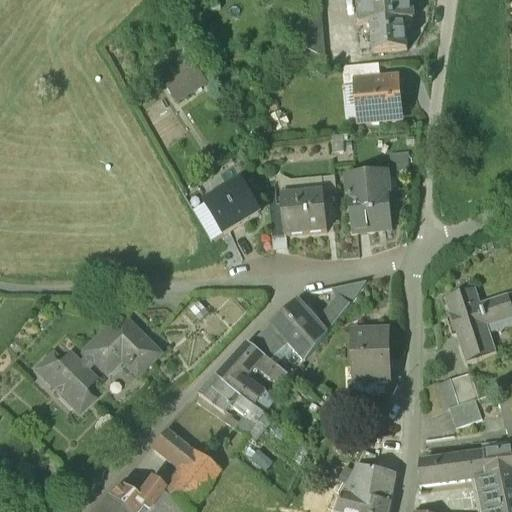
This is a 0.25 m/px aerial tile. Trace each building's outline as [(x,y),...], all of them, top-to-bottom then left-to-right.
[(320,0),(297,0),(300,27),(305,74),(326,72),(320,0)] [(410,0),(366,0),(369,25),(363,25),(363,27),(371,27),(403,23),(413,22),(410,0)] [(403,23),(371,27),(374,56),(406,53),(403,23)] [(300,27),(281,28),(285,76),(305,74),(300,27)] [(378,67),(343,71),(344,87),(356,86),(356,85),(379,83),(378,67)] [(379,83),(356,85),(356,86),(359,125),(399,122),(396,82),(379,83)] [(341,139),(331,140),(333,156),(342,155),(341,139)] [(411,156),(390,157),(391,176),(412,175),(411,156)] [(387,177),(347,180),(352,234),(392,231),(387,177)] [(260,216),(241,185),(205,206),(224,237),(260,216)] [(323,196),(282,199),(282,207),(285,238),(287,238),(327,234),(323,196)] [(282,207),(269,208),(273,251),(288,249),(287,238),(285,238),(282,207)] [(337,301),(317,322),(327,334),(354,301),(366,281),(336,288),(343,298),(346,296),(348,298),(343,306),(337,301)] [(476,292),(446,302),(467,366),(497,356),(489,331),(511,322),(511,307),(509,298),(481,308),(476,292)] [(306,311),(298,301),(282,316),(316,349),(327,334),(317,322),(312,316),(316,313),(310,308),(306,311)] [(316,349),(282,316),(266,331),(282,346),(287,343),(305,363),(316,349)] [(119,318),(96,341),(97,342),(82,357),(86,360),(78,368),(85,375),(93,367),(101,375),(116,360),(136,380),(158,359),(143,343),(143,344),(119,321),(120,320),(119,318)] [(266,331),(249,346),(267,360),(282,346),(266,331)] [(389,332),(352,333),(353,382),(378,381),(378,372),(390,372),(389,332)] [(249,346),(247,345),(216,379),(265,417),(293,379),(249,346)] [(78,368),(69,359),(61,367),(52,358),(38,372),(53,387),(54,394),(60,400),(63,397),(81,414),(93,403),(85,395),(95,385),(78,368)] [(471,376),(450,383),(459,408),(475,403),(480,401),(471,376)] [(265,417),(216,379),(198,397),(195,402),(255,446),(272,422),(265,417)] [(439,385),(423,389),(430,413),(445,409),(439,385)] [(511,390),(499,395),(503,423),(511,420),(511,390)] [(459,408),(449,411),(456,432),(482,424),(475,403),(459,408)] [(510,447),(482,449),(482,458),(484,482),(492,481),(491,478),(511,474),(511,420),(503,423),(506,435),(507,436),(510,447)] [(193,453),(166,433),(152,451),(178,473),(193,453)] [(376,456),(365,451),(353,475),(348,487),(335,511),(388,511),(396,474),(373,469),(376,456)] [(191,511),(221,474),(193,453),(178,473),(182,476),(167,492),(163,489),(159,494),(164,497),(189,511),(191,511)] [(482,458),(420,466),(420,488),(484,482),(482,458)] [(353,475),(340,469),(334,481),(348,487),(353,475)] [(511,511),(511,489),(511,490),(508,478),(492,481),(478,484),(483,511),(511,511)] [(150,489),(134,504),(118,491),(107,503),(117,511),(138,511),(141,509),(146,511),(149,511),(164,497),(159,494),(150,489)] [(180,511),(164,497),(149,511),(146,511),(141,509),(138,511),(180,511)] [(105,501),(96,511),(117,511),(107,503),(105,501)]
